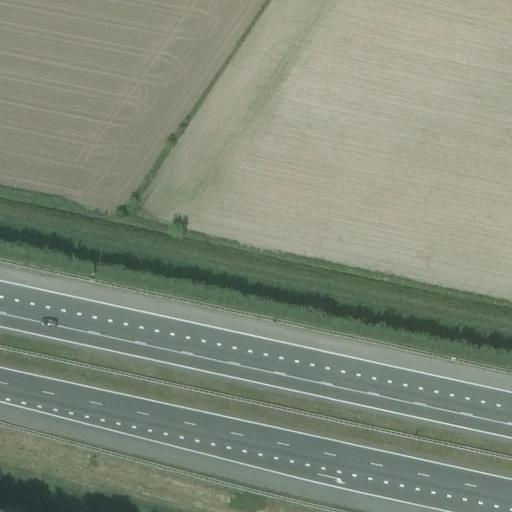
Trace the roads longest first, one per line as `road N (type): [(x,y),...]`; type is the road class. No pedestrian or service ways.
road 1 (motorway): [(0,385),(511,498)]
road 2 (motorway): [(511,425),(0,314)]
